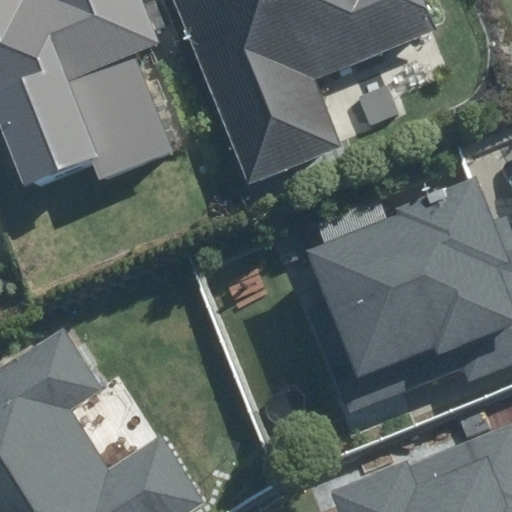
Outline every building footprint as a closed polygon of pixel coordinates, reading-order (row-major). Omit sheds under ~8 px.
[(91,162),(98,180),(175,151),(138,53),(162,44),(145,0),(0,0),(0,131),(21,188),(91,162)] [(176,0),(248,186),(341,150),(315,82),(413,45),(411,41),(437,31),(425,0),(176,0)] [(294,302),(337,420),(511,355),(511,259),(487,192),(326,250),(339,286),(294,302)] [(0,511),(196,511),(205,506),(162,437),(111,470),(74,415),(110,392),(68,331),(33,354),(0,375),(0,511)] [(511,511),(511,488),(503,464),(416,496),(406,470),(325,500),(329,511),(511,511)]
